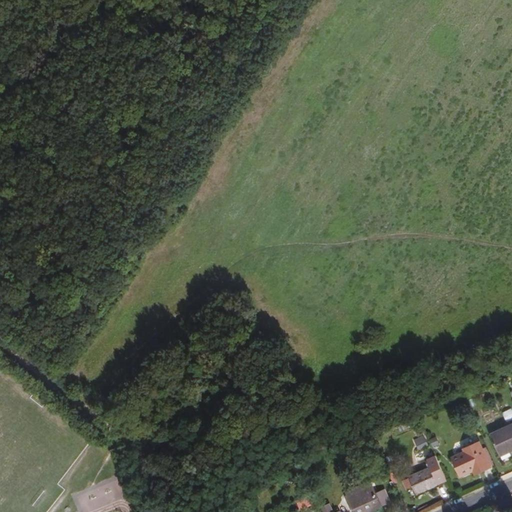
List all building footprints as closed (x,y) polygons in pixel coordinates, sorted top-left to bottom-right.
[(511,450),(511,424),(490,434),(500,456),(511,450)] [(437,439),(430,442),(432,447),(439,444),(437,439)] [(491,467),(480,442),(466,448),(466,449),(464,450),(465,452),(452,458),(460,476),(472,471),(481,467),(482,471),(491,467)] [(384,461),(379,452),(374,455),(378,464),(384,461)] [(417,494),(447,480),(440,464),(409,477),(409,478),(413,487),(417,494)] [(349,485),(358,481),(357,478),(355,474),(347,478),(347,479),(347,480),(349,485)] [(413,487),(409,478),(402,481),(407,490),(413,487)] [(370,511),(382,506),(371,481),(346,492),(355,511),(370,511)] [(315,504),(311,494),(296,501),(300,510),(303,509),(303,510),(315,504)] [(334,501),(322,507),(324,511),(345,511),(345,509),(339,511),(334,501)]
